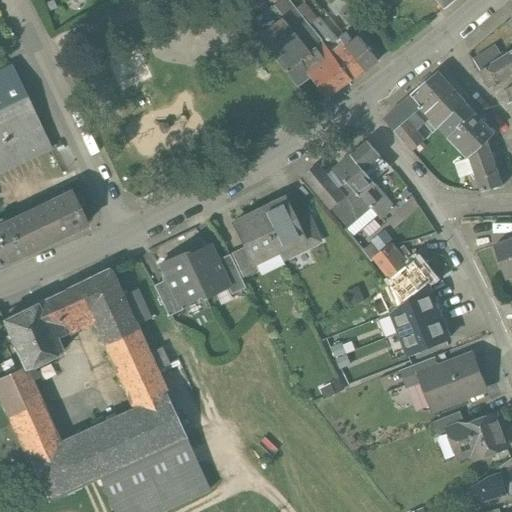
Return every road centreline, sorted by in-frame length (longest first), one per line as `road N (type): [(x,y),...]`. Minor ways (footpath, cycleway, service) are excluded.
road 1 (residential): [(357,107),(125,238)]
road 2 (residential): [(125,238),(13,0)]
road 3 (residential): [(511,372),(430,203)]
road 4 (residential): [(485,0),(357,107)]
road 5 (residential): [(125,238),(0,289)]
road 6 (residential): [(430,203),(357,107)]
